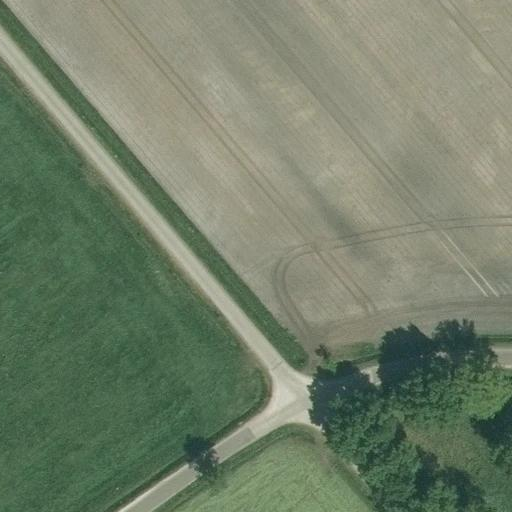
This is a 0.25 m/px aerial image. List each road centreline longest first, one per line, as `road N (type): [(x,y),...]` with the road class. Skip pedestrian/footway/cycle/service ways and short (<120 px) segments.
road 1 (unclassified): [(301,400),(0,44)]
road 2 (tertiary): [(511,365),(402,370),(301,400)]
road 3 (tertiary): [(137,511),(301,400)]
road 4 (unclassified): [(399,511),(301,400)]
